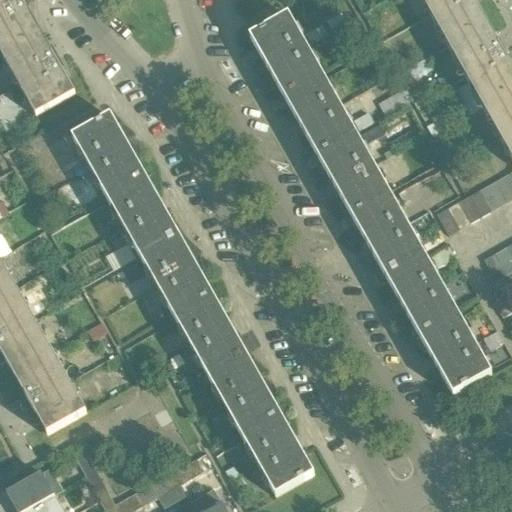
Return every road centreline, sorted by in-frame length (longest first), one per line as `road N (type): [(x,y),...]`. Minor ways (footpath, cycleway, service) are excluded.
road 1 (residential): [(155,87),(276,288),(393,507)]
road 2 (residential): [(436,480),(309,270),(200,63)]
road 3 (residential): [(72,0),(155,87)]
